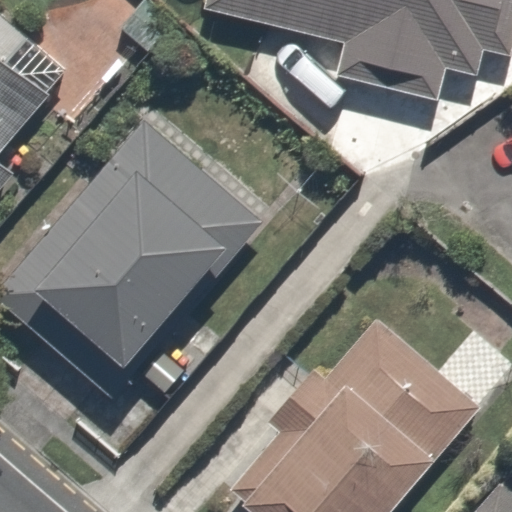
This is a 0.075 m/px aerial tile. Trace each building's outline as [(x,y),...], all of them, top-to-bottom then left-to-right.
[(48,0),(19,37),(0,21),(0,175),(43,122),(55,131),(130,38),(82,0),(48,0)] [(511,0),(202,0),(199,17),(339,50),(330,87),(433,110),(445,57),(511,72),(511,0)] [(262,228),(148,122),(0,281),(0,300),(104,398),(262,228)] [(377,511),(466,406),(366,321),(222,493),(244,511),(377,511)] [(511,511),(511,482),(507,477),(474,511),(511,511)]
